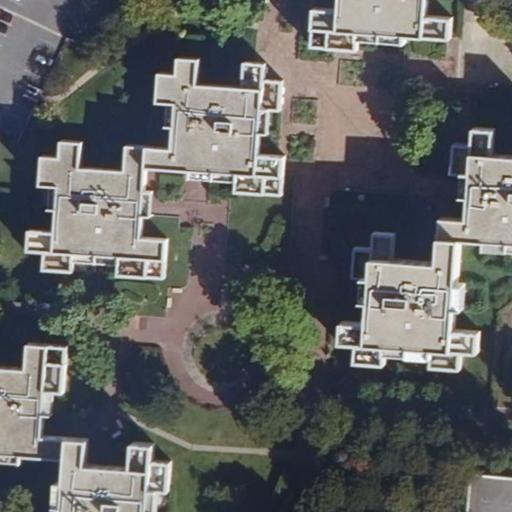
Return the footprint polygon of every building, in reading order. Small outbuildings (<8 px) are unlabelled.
[(345,0),(345,12),(321,11),(321,49),(362,51),(362,41),(362,32),(386,33),(409,34),(454,37),(455,17),(429,16),(429,0),(345,0)] [(362,41),(386,42),(386,33),(362,32),(362,41)] [(386,33),(386,42),(409,43),(409,34),(386,33)] [(152,151),(151,171),(197,174),(222,175),(245,176),(245,184),(244,195),(288,197),(290,173),(290,159),(265,158),(266,135),(267,111),(275,111),(286,112),(287,84),(269,84),(270,66),(255,65),(251,65),(249,90),(203,88),(204,62),(183,61),(183,78),(165,77),(163,105),(173,106),(181,106),(180,130),(179,152),(152,151)] [(181,106),(173,106),(172,129),(180,130),(181,106)] [(274,135),(275,111),(267,111),(266,135),(274,135)] [(447,217),(446,237),(466,238),(492,239),(511,240),(511,153),(497,153),(498,127),(478,126),(477,143),(459,143),(458,172),(468,172),(476,172),(475,196),(474,219),(447,217)] [(150,199),(151,171),(152,151),(133,150),(132,175),(86,173),(87,147),(67,146),(66,163),(48,162),(46,190),(56,191),(64,191),(63,215),(62,237),(36,236),(35,256),(52,257),(51,274),(80,276),(80,266),(81,259),(105,260),(129,261),(128,269),(128,280),(172,282),(174,244),(147,242),(149,219),(150,199)] [(466,195),(475,196),(476,172),(468,172),(466,195)] [(197,181),(221,183),(222,175),(197,174),(197,181)] [(222,175),(221,183),(231,183),(245,184),(245,176),(222,175)] [(64,191),(56,191),(55,215),(63,215),(64,191)] [(158,200),(150,199),(149,219),(157,220),(158,200)] [(466,238),(446,237),(445,262),(399,260),(401,234),(380,233),(380,250),(362,249),(360,278),(370,278),(379,278),(377,302),(376,324),(350,323),(349,343),(366,344),(365,361),(394,363),(394,353),(395,345),(419,346),(441,347),(441,355),(441,366),(470,367),(471,349),(487,350),(488,330),(462,329),(463,307),(464,283),(466,238)] [(491,247),(511,248),(511,240),(492,239),(491,247)] [(80,266),(104,268),(105,260),(81,259),(80,266)] [(105,260),(104,268),(128,269),(129,261),(105,260)] [(369,302),(377,302),(379,278),(370,278),(369,302)] [(472,284),(464,283),(463,307),(471,308),(472,284)] [(418,354),(419,346),(395,345),(394,353),(418,354)] [(441,347),(419,346),(418,354),(441,355),(441,347)] [(31,461),(76,462),(76,443),(51,442),(52,421),(53,397),(61,397),(72,398),(74,351),(36,349),(35,374),(18,374),(0,373),(0,459),(8,460),(31,461)] [(60,422),(61,397),(53,397),(52,421),(60,422)] [(76,443),(76,462),(75,489),(74,511),(73,511),(158,511),(159,493),(168,493),(179,494),(180,466),(162,465),(162,448),(143,447),(142,472),(95,470),(96,444),(76,443)] [(0,466),(8,467),(8,460),(0,459),(0,466)] [(31,461),(8,460),(8,467),(31,468),(31,461)] [(511,511),(511,473),(466,469),(461,511),(511,511)] [(66,511),(74,511),(75,489),(66,488),(66,511)] [(167,511),(168,493),(159,493),(158,511),(167,511)]
